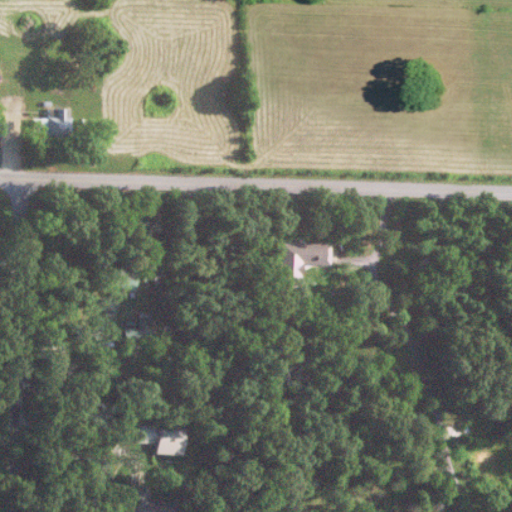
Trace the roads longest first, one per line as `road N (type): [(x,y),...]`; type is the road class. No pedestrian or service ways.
road 1 (residential): [(0,179),(511,193)]
road 2 (residential): [(17,511),(23,180)]
